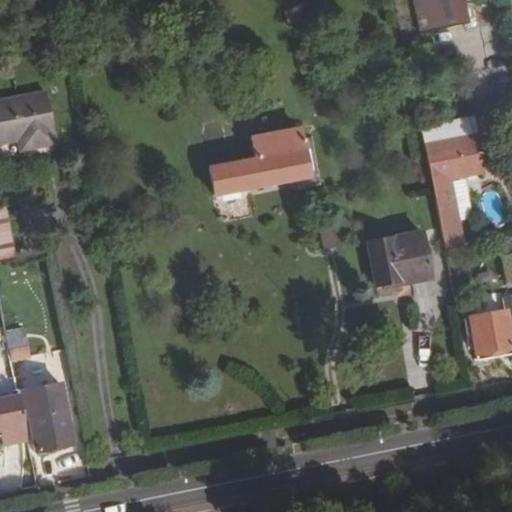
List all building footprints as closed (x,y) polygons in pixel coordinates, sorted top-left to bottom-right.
[(462,0),(414,0),(421,28),(467,20),(462,0)] [(46,92),(14,98),(25,150),(56,144),(46,92)] [(25,150),(14,98),(0,100),(0,144),(18,140),(20,151),(25,150)] [(255,158),(208,167),(212,194),(298,177),(299,186),(318,183),(309,136),(301,138),(299,126),(251,135),(255,158)] [(475,135),(424,145),(428,163),(433,187),(445,249),(464,245),(451,178),(483,171),(475,135)] [(0,259),(18,255),(3,205),(0,205),(0,259)] [(335,245),(330,220),(319,222),(323,248),(335,245)] [(394,236),(366,242),(374,285),(402,279),(403,283),(430,278),(420,229),(393,234),(394,236)] [(511,253),(501,255),(507,288),(511,286),(511,253)] [(511,331),(510,332),(506,310),(468,317),(477,361),(494,357),(493,351),(510,348),(511,354),(511,356),(511,331)] [(24,330),(6,334),(11,359),(29,356),(24,330)] [(60,337),(50,339),(52,351),(63,349),(60,337)] [(494,357),(511,354),(510,348),(493,351),(494,357)] [(17,392),(18,395),(21,411),(27,410),(35,450),(72,443),(60,383),(17,392)] [(5,443),(26,439),(21,411),(18,395),(0,398),(0,429),(2,429),(5,443)]
